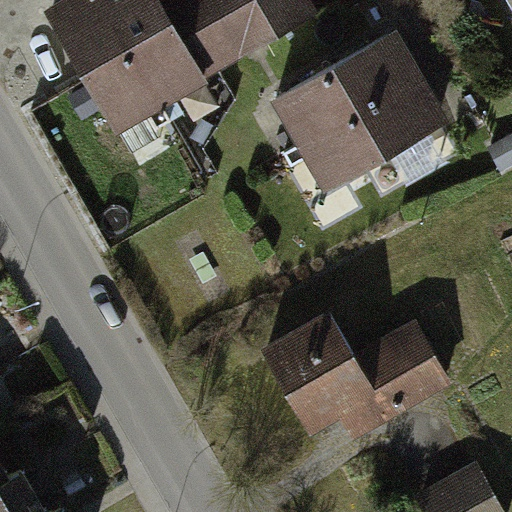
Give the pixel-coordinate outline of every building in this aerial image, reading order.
[(65,0),(128,120),(176,95),(126,0),(65,0)] [(126,0),(176,95),(223,70),(186,0),(126,0)] [(320,0),(186,0),(223,70),(328,14),(320,0)] [(292,67),(313,110),(419,58),(398,15),(292,67)] [(442,105),(419,58),(313,110),(337,157),(442,105)] [(328,298),(274,326),(315,407),(361,384),(372,407),(441,372),(410,310),(350,341),(328,298)] [(0,424),(0,459),(15,451),(0,424)] [(28,446),(15,451),(0,459),(0,511),(19,511),(54,492),(28,446)] [(511,511),(511,500),(481,447),(421,481),(438,511),(511,511)] [(82,511),(67,486),(54,492),(19,511),(82,511)]
